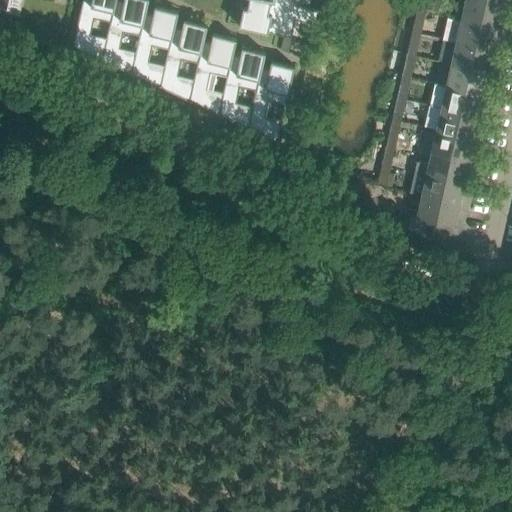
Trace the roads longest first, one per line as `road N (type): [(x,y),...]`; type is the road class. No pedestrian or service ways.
road 1 (unclassified): [(479,291),(0,63)]
road 2 (residential): [(479,291),(511,158)]
